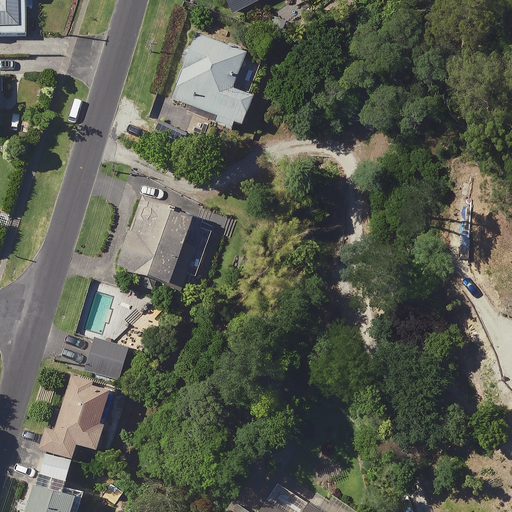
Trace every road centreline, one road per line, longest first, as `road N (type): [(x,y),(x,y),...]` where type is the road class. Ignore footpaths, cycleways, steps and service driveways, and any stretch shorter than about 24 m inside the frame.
road 1 (residential): [(131,0),(38,310)]
road 2 (residential): [(38,310),(0,430)]
